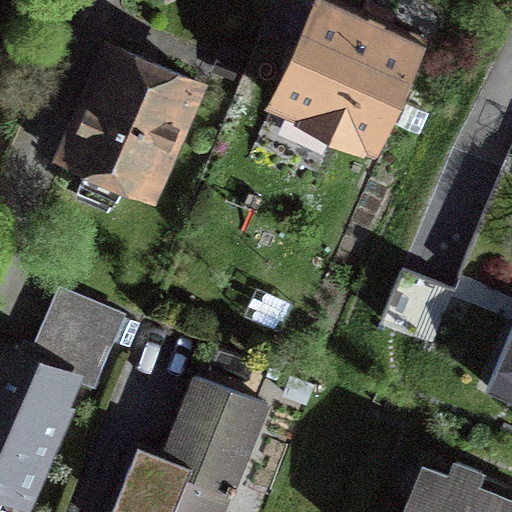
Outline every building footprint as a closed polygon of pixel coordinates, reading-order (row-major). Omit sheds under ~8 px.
[(339,0),(318,0),(297,48),(274,99),(370,142),(418,35),(339,0)] [(111,42),(65,147),(148,183),(194,78),(111,42)] [(451,287),(398,264),(375,319),(428,341),(447,295),(451,287)] [(511,324),(487,384),(511,394),(511,324)] [(0,487),(19,495),(45,437),(49,439),(61,412),(56,410),(73,372),(1,341),(0,343),(0,487)] [(262,400),(195,373),(162,456),(160,455),(144,493),(120,484),(109,511),(216,511),(227,487),(233,490),(236,481),(230,479),(262,400)] [(455,476),(422,462),(401,511),(511,511),(511,499),(481,487),(487,473),(461,462),(455,476)]
